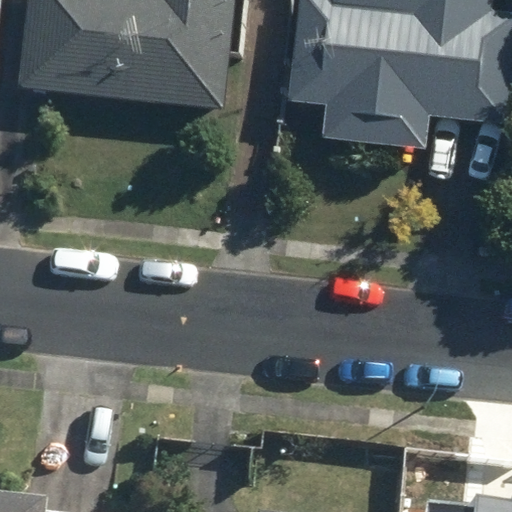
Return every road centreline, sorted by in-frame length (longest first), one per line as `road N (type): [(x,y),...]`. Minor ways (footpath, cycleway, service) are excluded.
road 1 (residential): [(511,333),(0,290)]
road 2 (unknown): [(238,310),(271,0)]
